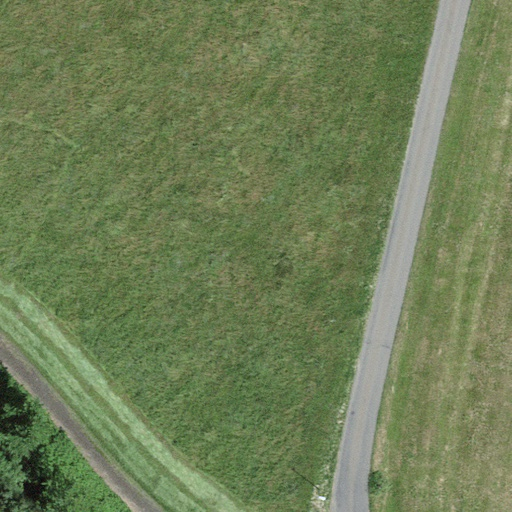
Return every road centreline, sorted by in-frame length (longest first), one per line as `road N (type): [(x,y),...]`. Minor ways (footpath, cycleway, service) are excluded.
road 1 (residential): [(352,511),(374,347),(456,0)]
road 2 (track): [(149,511),(0,361)]
